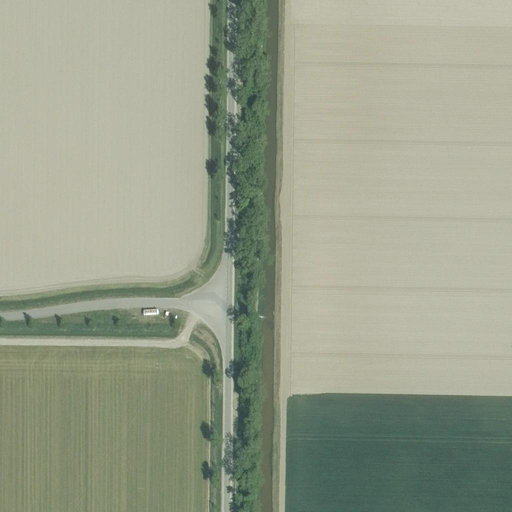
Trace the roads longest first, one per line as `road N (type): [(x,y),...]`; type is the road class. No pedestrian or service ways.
road 1 (unclassified): [(228,302),(231,0)]
road 2 (unclassified): [(0,317),(114,303),(228,302)]
road 3 (unclassified): [(226,511),(228,302)]
